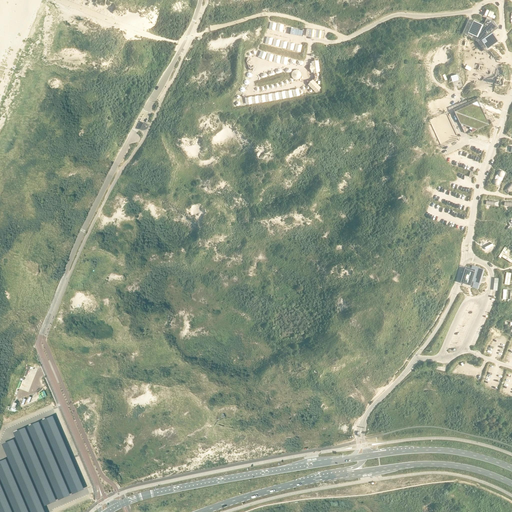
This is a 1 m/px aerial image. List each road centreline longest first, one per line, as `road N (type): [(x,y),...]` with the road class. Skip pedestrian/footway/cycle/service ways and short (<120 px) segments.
road 1 (unclassified): [(98,487),(38,341),(82,230),(131,137)]
road 2 (primary): [(365,456),(143,495),(110,509)]
road 3 (primary): [(347,473),(445,464),(511,484)]
road 4 (primary): [(202,511),(347,473)]
road 5 (track): [(311,39),(306,84),(249,98),(258,69),(272,66)]
road 6 (primary): [(511,468),(431,449),(365,456)]
